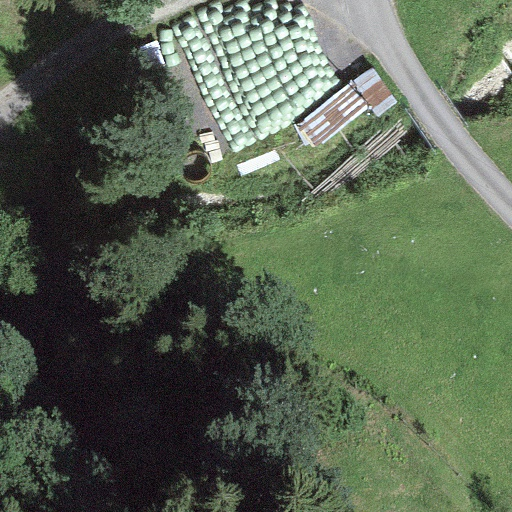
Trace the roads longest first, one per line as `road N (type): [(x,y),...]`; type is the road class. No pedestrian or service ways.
road 1 (track): [(511,206),(446,134),(385,39),(371,0)]
road 2 (track): [(170,0),(131,18),(0,120)]
